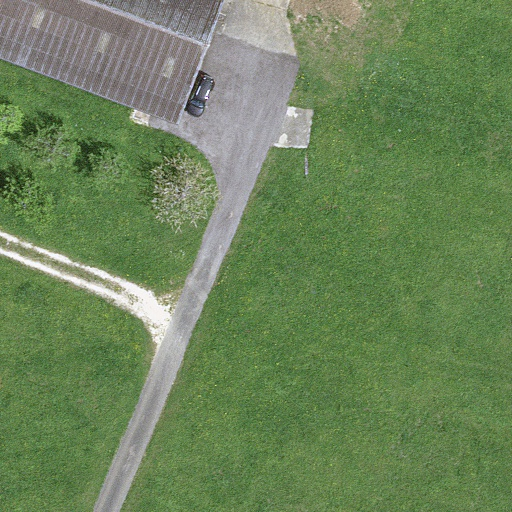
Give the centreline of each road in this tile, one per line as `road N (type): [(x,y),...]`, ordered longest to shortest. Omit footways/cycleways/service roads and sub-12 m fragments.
road 1 (track): [(102,511),(285,67)]
road 2 (track): [(174,338),(146,303),(0,240)]
